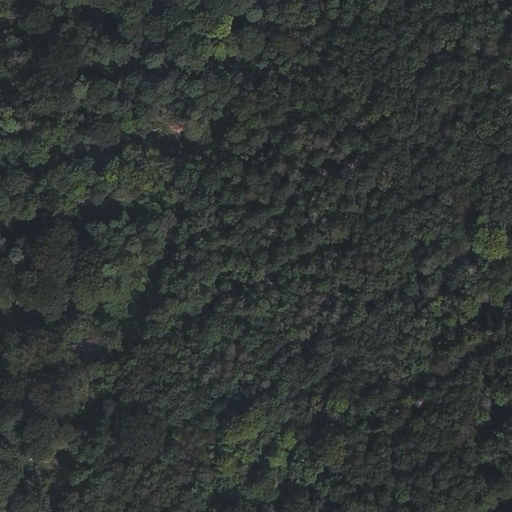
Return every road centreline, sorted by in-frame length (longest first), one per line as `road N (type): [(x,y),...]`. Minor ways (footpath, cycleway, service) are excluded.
road 1 (track): [(249,65),(58,511)]
road 2 (track): [(259,44),(314,47),(413,0)]
